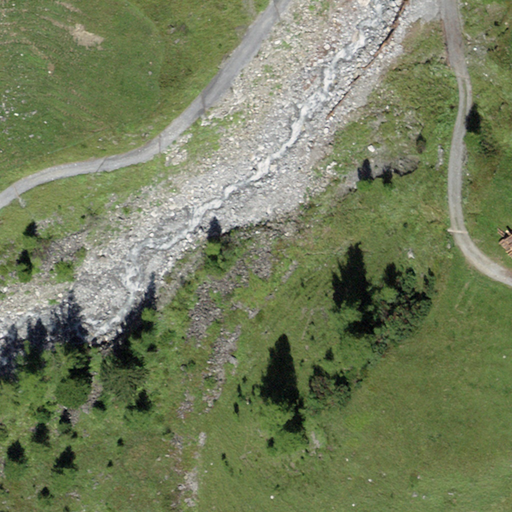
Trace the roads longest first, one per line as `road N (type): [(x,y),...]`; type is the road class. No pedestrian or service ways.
road 1 (track): [(284,0),(153,148),(64,169),(0,201)]
road 2 (track): [(511,279),(473,255),(455,221),(464,93),(450,0)]
